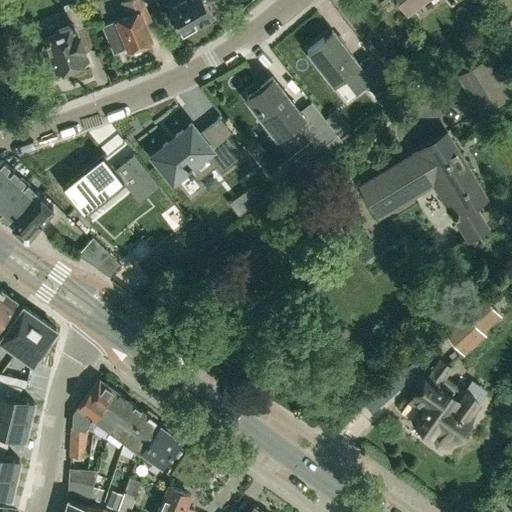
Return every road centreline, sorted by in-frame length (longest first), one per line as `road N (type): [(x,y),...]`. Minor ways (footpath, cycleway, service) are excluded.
road 1 (tertiary): [(368,511),(86,306)]
road 2 (residential): [(0,144),(146,93),(245,44),(299,0)]
road 3 (residential): [(33,511),(86,306)]
